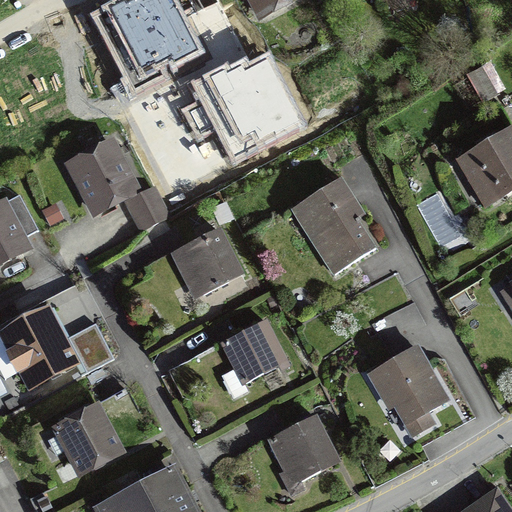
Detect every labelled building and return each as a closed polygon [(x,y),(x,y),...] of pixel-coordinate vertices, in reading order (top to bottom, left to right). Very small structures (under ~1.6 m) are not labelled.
[(244,0),(261,33),(306,10),(300,0),(244,0)] [(345,91),(320,102),(327,118),(352,106),(345,91)] [(511,138),(457,171),(485,218),(511,202),(511,138)] [(115,148),(64,175),(91,228),(142,201),(115,148)] [(291,223),(332,284),(373,256),(356,230),(365,224),(341,189),(291,223)] [(140,240),(172,224),(158,197),(126,214),(140,240)] [(0,273),(32,256),(6,208),(0,210),(0,273)] [(173,261),(193,304),(243,280),(223,238),(173,261)] [(0,345),(0,349),(28,401),(81,372),(51,318),(0,345)] [(222,352),(245,392),(290,368),(268,327),(222,352)] [(374,385),(415,449),(440,433),(431,419),(450,408),(418,358),(374,385)] [(52,438),(80,488),(126,463),(99,413),(52,438)] [(270,445),(292,493),(339,471),(317,424),(270,445)] [(96,511),(189,511),(175,478),(96,511)] [(69,511),(57,488),(31,502),(36,511),(69,511)] [(506,511),(498,500),(480,511),(506,511)]
